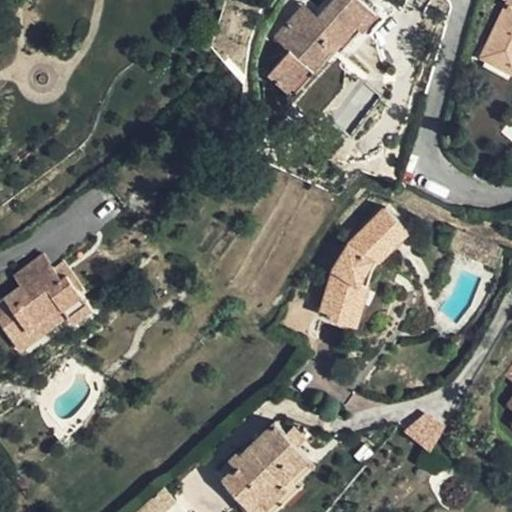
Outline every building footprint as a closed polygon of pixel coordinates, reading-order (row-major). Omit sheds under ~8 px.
[(333,0),(318,17),(349,46),(362,31),(369,34),(381,19),(360,0),(333,0)] [(306,6),(304,5),(297,13),(311,24),(318,17),(306,6)] [(511,6),(507,17),(504,17),(501,26),(496,24),(485,46),(491,50),(488,56),(511,68),(511,6)] [(349,46),(318,17),(311,24),(297,13),(275,38),(289,51),(269,73),(288,89),(316,59),(323,64),(329,69),(349,46)] [(294,96),(323,64),(316,59),(288,89),(294,96)] [(360,282),(368,286),(375,265),(408,229),(386,206),(371,220),(350,241),(335,266),(322,313),(347,320),(360,282)] [(459,227),(452,244),(480,255),(488,238),(459,227)] [(488,238),(480,255),(499,262),(507,246),(488,238)] [(0,304),(0,320),(9,333),(24,321),(31,329),(65,304),(70,311),(75,319),(91,306),(77,288),(58,263),(55,266),(44,253),(15,275),(22,283),(6,296),(8,299),(0,304)] [(64,259),(58,263),(77,288),(84,284),(64,259)] [(357,323),(368,286),(360,282),(347,320),(357,323)] [(22,349),(70,311),(65,304),(31,329),(24,321),(9,333),(22,349)] [(407,428),(418,436),(433,411),(428,408),(407,428)] [(433,445),(448,421),(433,411),(418,436),(433,445)] [(284,478),(306,458),(308,455),(299,444),(286,432),(276,421),(241,454),(239,452),(231,459),(238,466),(225,478),(257,511),(288,482),(284,478)] [(294,424),(286,432),(299,444),(306,437),(294,424)] [(312,465),(306,458),(284,478),(288,482),(257,511),(272,511),(303,482),(299,477),(312,465)] [(160,483),(127,511),(159,511),(174,499),(160,483)]
